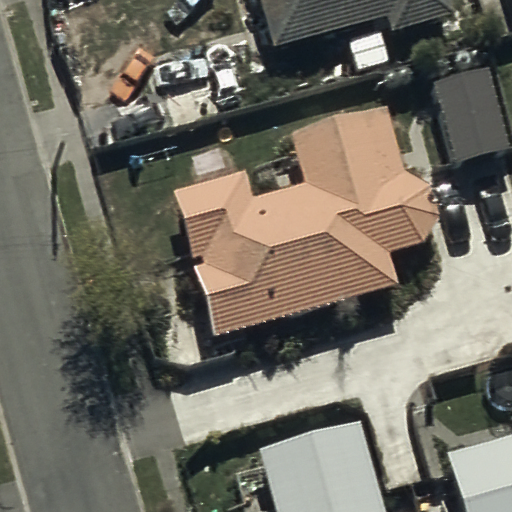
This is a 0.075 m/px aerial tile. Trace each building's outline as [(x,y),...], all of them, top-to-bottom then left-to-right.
[(440,0),(250,0),(269,69),(386,37),(389,47),(449,31),(440,0)] [(511,0),(491,0),(497,21),(511,16),(511,0)] [(151,64),(108,77),(129,149),(322,93),(315,68),(244,89),(233,52),(154,75),(151,64)] [(511,149),(488,69),(431,87),(456,169),(511,151),(511,149)] [(245,169),(170,191),(212,338),(398,283),(387,250),(425,239),(440,215),(430,184),(402,170),(384,108),(290,136),(305,182),(254,198),(245,169)] [(385,511),(359,422),(259,451),(276,511),(385,511)] [(511,511),(511,433),(447,453),(464,511),(511,511)]
